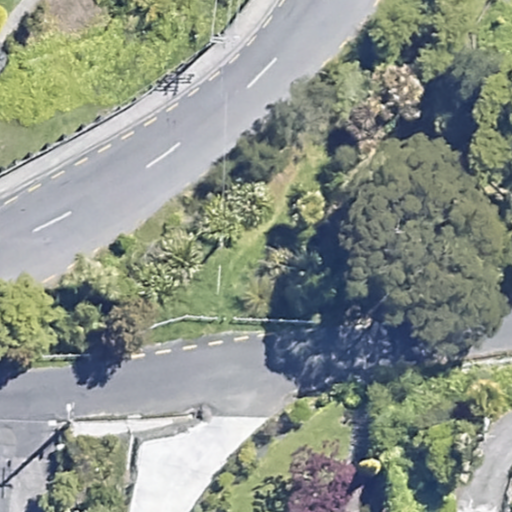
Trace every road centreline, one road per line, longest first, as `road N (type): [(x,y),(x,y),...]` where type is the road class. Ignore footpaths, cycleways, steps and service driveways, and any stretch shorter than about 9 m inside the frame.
road 1 (residential): [(511,328),(223,372),(0,392)]
road 2 (residential): [(292,0),(225,96),(100,191),(0,228)]
